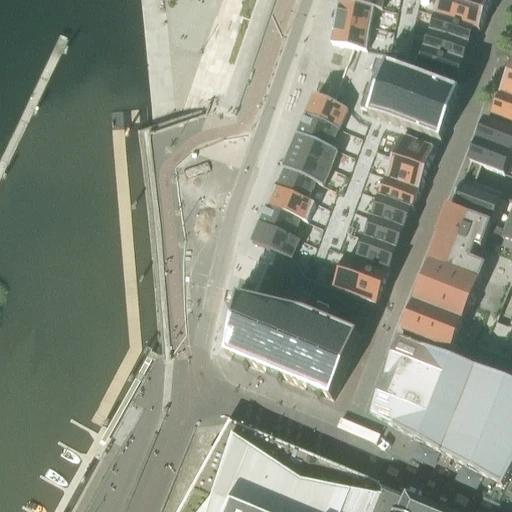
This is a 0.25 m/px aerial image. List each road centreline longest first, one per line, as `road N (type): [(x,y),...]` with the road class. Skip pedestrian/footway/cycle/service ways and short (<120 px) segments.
road 1 (residential): [(508,0),(340,449)]
road 2 (residential): [(312,0),(234,224),(196,371)]
road 3 (unclassified): [(340,449),(227,401),(196,371)]
road 4 (unclassified): [(488,511),(340,449)]
